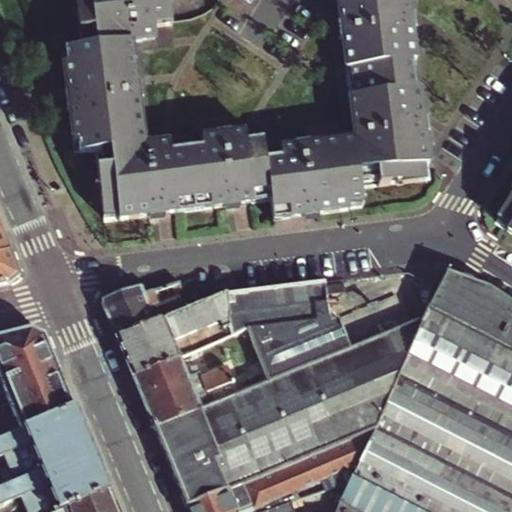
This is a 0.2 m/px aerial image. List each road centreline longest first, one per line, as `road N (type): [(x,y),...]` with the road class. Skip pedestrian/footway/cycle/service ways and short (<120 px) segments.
road 1 (residential): [(511,280),(439,234),(403,230),(142,262),(58,292)]
road 2 (tertiary): [(58,292),(149,511)]
road 3 (tertiary): [(0,152),(58,292)]
